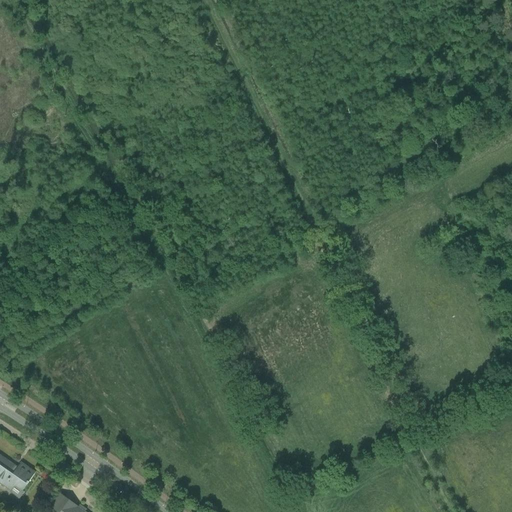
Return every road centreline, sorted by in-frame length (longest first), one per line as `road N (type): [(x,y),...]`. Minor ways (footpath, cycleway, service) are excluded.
road 1 (track): [(451,511),(204,0)]
road 2 (secondary): [(165,511),(0,394)]
road 3 (secondary): [(0,408),(145,511)]
